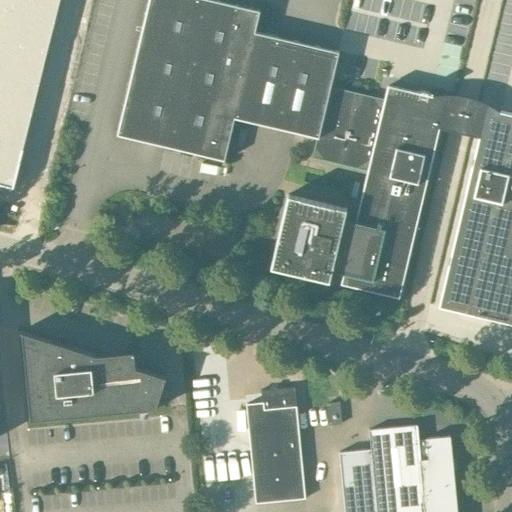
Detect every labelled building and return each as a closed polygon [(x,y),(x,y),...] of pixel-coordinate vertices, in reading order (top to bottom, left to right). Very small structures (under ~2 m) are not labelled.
[(0,0),(0,179),(18,184),(63,0),(0,0)] [(402,283),(433,155),(472,165),(474,158),(434,148),(439,128),(479,137),(486,108),(500,111),(497,109),(493,106),(490,104),(486,102),(482,101),(477,98),(471,97),(465,95),(459,94),(453,94),(449,93),(444,93),(440,94),(435,94),(431,95),(417,92),(414,106),(331,86),(339,51),(260,32),(255,31),(260,10),(246,7),(219,0),(217,0),(148,0),(117,134),(221,159),(225,160),(235,118),(241,120),(295,133),(316,138),(312,158),(367,171),(359,204),(355,222),(343,219),(346,209),(287,195),(270,267),(328,281),(331,271),(343,274),(340,284),(384,294),(399,298),(402,283)] [(511,113),(500,111),(486,108),(479,137),(474,158),(472,165),(439,306),(511,323),(511,113)] [(30,421),(157,409),(157,406),(166,377),(135,367),(134,351),(96,355),(20,331),(30,421)] [(246,403),(246,405),(256,503),(306,498),(295,386),(260,390),(262,402),(246,403)] [(342,423),(339,402),(327,403),(329,425),(342,423)] [(457,511),(455,484),(450,436),(426,438),(426,440),(418,440),(417,425),(368,429),(370,449),(338,452),(344,511),(457,511)]
